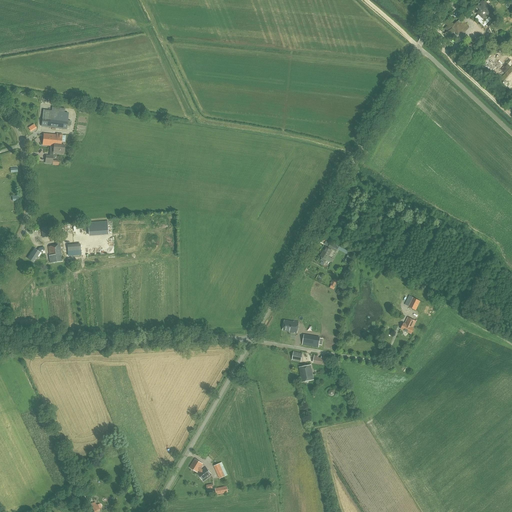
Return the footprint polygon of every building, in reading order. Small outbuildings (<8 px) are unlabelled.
[(474,0),(468,0),(466,2),(472,7),(475,3),(477,6),(480,10),(477,13),(479,15),(476,19),(484,26),(491,19),(487,16),(490,13),(487,9),(490,6),(483,0),(482,0),(478,5),(476,3),(477,2),(474,0)] [(445,29),(448,31),(444,33),(449,38),(452,35),(454,32),(458,35),(461,31),(464,34),(470,27),(463,21),(462,23),(460,24),(457,21),(454,24),(451,22),(448,19),(443,23),(448,25),(445,29)] [(506,81),(511,74),(509,72),(503,79),(506,81)] [(65,112),(65,108),(55,107),(55,111),(43,110),(41,126),(67,129),(67,126),(70,126),(71,120),(68,120),(69,113),(65,112)] [(44,133),(43,145),(50,146),(50,153),(53,153),(64,154),(65,145),(62,144),(62,134),(57,133),(56,134),(44,133)] [(46,155),(45,163),(52,164),(53,160),(53,155),(49,155),(46,155)] [(51,226),(41,228),(42,237),(52,236),(51,226)] [(50,263),(62,261),(59,241),(57,241),(57,245),(48,246),(50,263)] [(339,246),(338,247),(331,243),(328,247),(336,252),(338,249),(346,254),(348,251),(339,246)] [(39,248),(38,251),(34,248),(27,258),(34,262),(37,258),(38,259),(42,253),(45,253),(44,247),(39,248)] [(330,263),(333,259),(329,256),(332,250),(326,247),(320,257),(322,258),(321,260),(325,262),(326,260),(330,263)] [(409,295),(405,305),(416,310),(420,301),(409,295)] [(413,327),(416,321),(408,317),(405,323),(404,323),(401,329),(411,334),(414,328),(413,327)] [(294,321),(294,322),(284,320),(282,330),(289,332),(294,333),(297,333),(299,322),(294,321)] [(305,335),(303,344),(318,347),(319,345),(320,338),(320,337),(305,335)] [(301,362),(303,353),(294,352),(292,360),(301,362)] [(321,358),(318,357),(318,356),(314,355),(313,363),(327,365),(329,358),(321,356),(321,358)] [(303,381),(314,379),(311,365),(300,367),(303,381)] [(197,473),(199,470),(200,472),(197,474),(203,482),(212,475),(206,467),(202,470),(200,468),(203,464),(195,459),(189,468),(197,473)] [(221,467),(219,463),(213,466),(219,479),(228,475),(223,466),(221,467)] [(216,495),(228,492),(227,486),(215,488),(216,495)]
